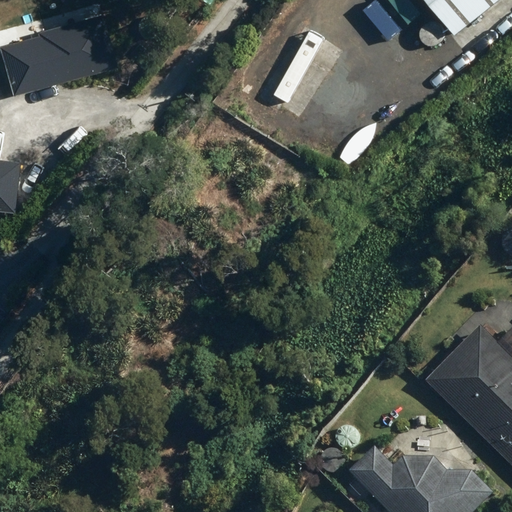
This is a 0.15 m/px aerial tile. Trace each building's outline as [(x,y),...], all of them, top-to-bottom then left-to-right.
[(422,0),(450,34),(491,0),(422,0)] [(0,49),(0,51),(13,98),(116,69),(102,17),(38,35),(39,38),(0,49)] [(0,211),(15,214),(20,164),(0,161),(0,211)] [(511,301),(500,314),(511,325),(511,301)] [(19,305),(15,319),(31,323),(34,309),(19,305)] [(421,385),(511,471),(511,365),(474,329),(421,385)] [(344,477),(379,511),(475,511),(491,497),(469,475),(444,475),(429,460),(401,460),(389,471),(369,452),(344,477)]
